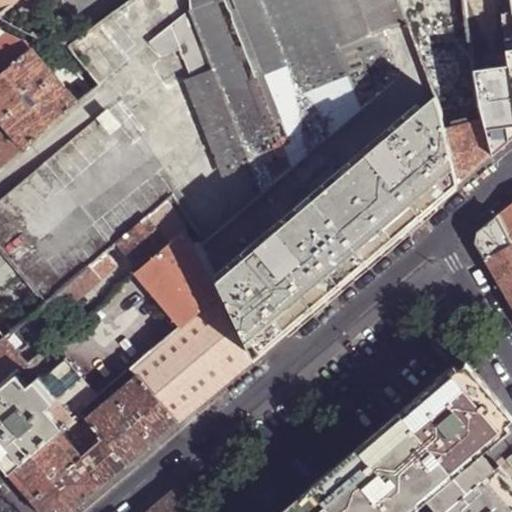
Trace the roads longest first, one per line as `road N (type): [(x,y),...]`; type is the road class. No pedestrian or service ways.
road 1 (unclassified): [(436,235),(110,511)]
road 2 (residential): [(436,235),(511,361)]
